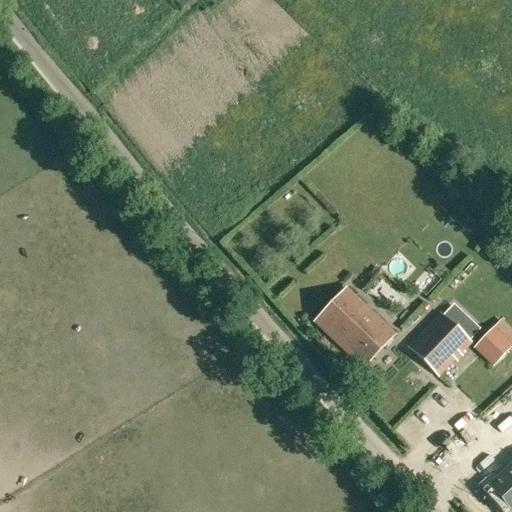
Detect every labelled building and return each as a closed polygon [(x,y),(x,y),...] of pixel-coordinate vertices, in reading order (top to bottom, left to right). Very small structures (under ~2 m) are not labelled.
[(190,0),(173,0),(182,9),(190,0)] [(394,335),(346,289),(314,322),(363,368),(394,335)] [(470,342),(444,317),(440,314),(408,347),(438,376),(471,343),(470,342)] [(493,366),(510,348),(491,330),(474,348),(493,366)] [(511,460),(486,484),(510,510),(511,508),(511,460)]
